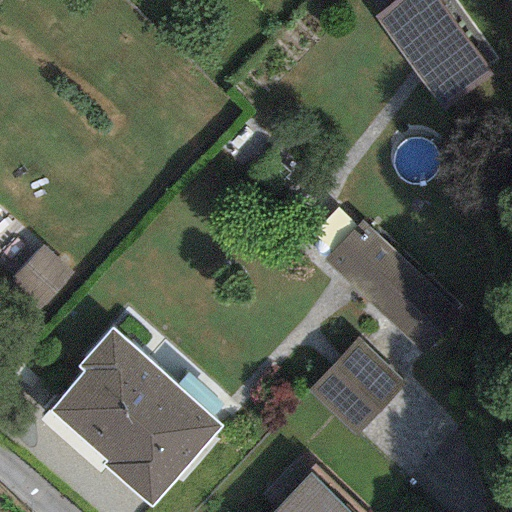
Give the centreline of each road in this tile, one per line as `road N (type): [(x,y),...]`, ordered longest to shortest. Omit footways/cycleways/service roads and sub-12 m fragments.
road 1 (track): [(474,511),(511,374)]
road 2 (unclassified): [(0,430),(90,511)]
